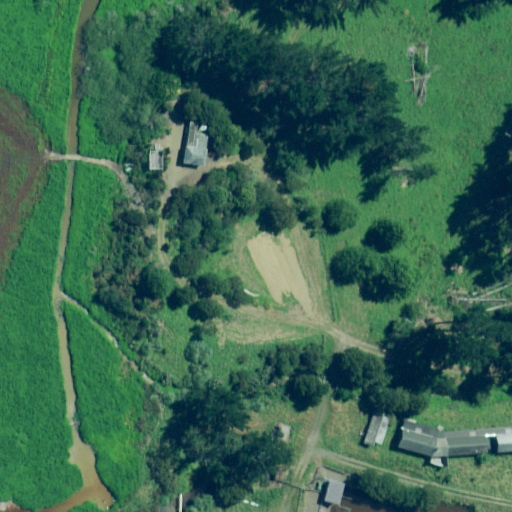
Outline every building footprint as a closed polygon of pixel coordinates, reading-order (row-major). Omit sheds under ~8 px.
[(201,160),(208,161),(212,142),(205,140),(208,125),(189,121),(180,163),(199,167),(201,160)] [(160,170),(161,154),(146,154),(145,170),(160,170)] [(387,418),(371,413),(361,443),(370,446),(372,442),(379,444),(387,418)] [(277,429),(273,445),(284,447),(289,425),(284,424),(275,422),(273,428),(277,429)] [(425,468),(443,469),(443,456),(482,456),(481,435),(471,436),(471,432),(463,432),(464,436),(430,437),(418,434),(419,429),(410,427),(409,431),(397,428),(392,448),(425,456),(425,468)] [(511,431),(490,433),(491,452),(511,450),(511,431)] [(340,485),(327,481),(321,501),(335,505),(340,485)]
